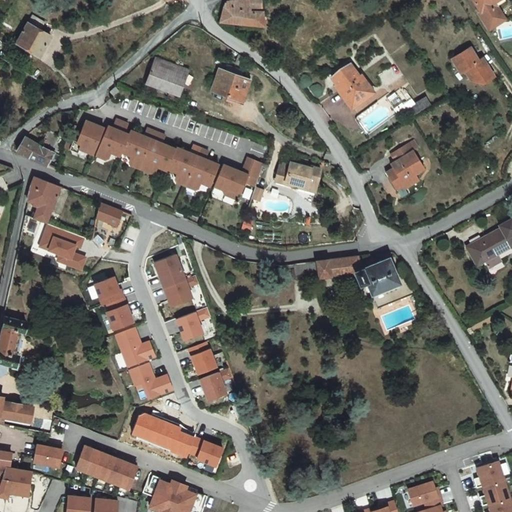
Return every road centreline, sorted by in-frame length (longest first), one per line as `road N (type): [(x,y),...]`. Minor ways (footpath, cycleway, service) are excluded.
road 1 (residential): [(152,216),(136,260),(189,409),(243,439),(250,499)]
road 2 (unclassified): [(199,13),(281,76),(351,178),(381,247)]
road 3 (residential): [(511,434),(282,510),(250,499)]
road 4 (residential): [(0,151),(51,107),(92,95),(183,17),(199,13)]
road 5 (unclassified): [(152,216),(241,252),(297,258),(381,247)]
road 6 (unclassified): [(394,246),(511,434)]
road 7 (residential): [(250,499),(75,432)]
road 8 (unclassified): [(28,167),(152,216)]
road 9 (unclassified): [(0,296),(28,167)]
road 10 (unclassified): [(511,192),(394,246)]
